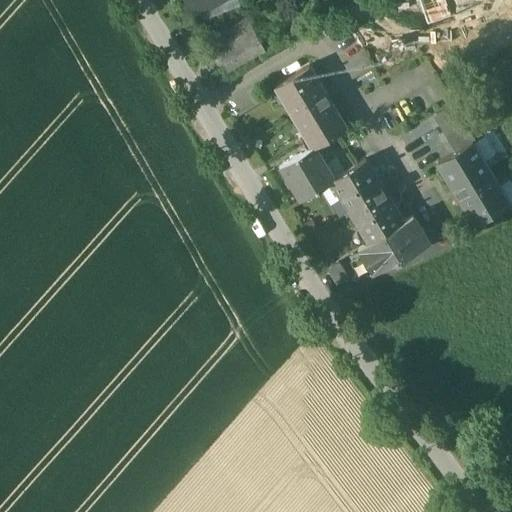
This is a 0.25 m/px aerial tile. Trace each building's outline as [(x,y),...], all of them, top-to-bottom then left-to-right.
[(191,0),(197,14),(199,13),(197,7),(215,0),(191,0)] [(421,0),(427,16),(450,8),(446,0),(421,0)] [(247,21),(212,40),(218,51),(253,32),(247,21)] [(253,32),(218,51),(228,68),(263,49),(253,32)] [(347,127),(309,64),(275,85),(312,146),(315,144),(316,146),(325,140),(347,127)] [(475,138),(454,103),(435,114),(456,150),(472,140),(475,138)] [(494,154),(485,136),(474,143),(484,160),(494,154)] [(312,146),(279,165),(300,199),(320,187),(332,180),(335,178),(334,177),(318,150),(328,144),(325,140),(316,146),(315,144),(312,146)] [(474,143),(472,140),(456,150),(438,161),(475,223),(510,203),(484,160),(474,143)] [(403,220),(365,158),(334,177),(335,178),(332,180),(342,197),(369,241),(403,220)] [(330,205),(342,197),(332,180),(320,187),(330,205)] [(369,241),(358,248),(372,272),(395,258),(396,260),(398,259),(399,260),(429,242),(413,215),(403,220),(369,241)] [(453,245),(462,240),(452,223),(442,229),(453,245)] [(348,276),(338,260),(330,264),(331,266),(327,268),(336,283),(348,276)]
